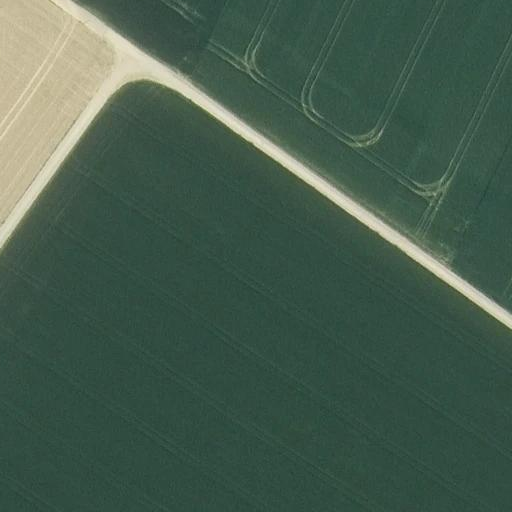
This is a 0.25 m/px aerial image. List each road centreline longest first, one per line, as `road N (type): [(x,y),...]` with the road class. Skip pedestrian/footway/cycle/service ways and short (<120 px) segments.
road 1 (track): [(511,322),(56,0)]
road 2 (track): [(132,54),(0,239)]
